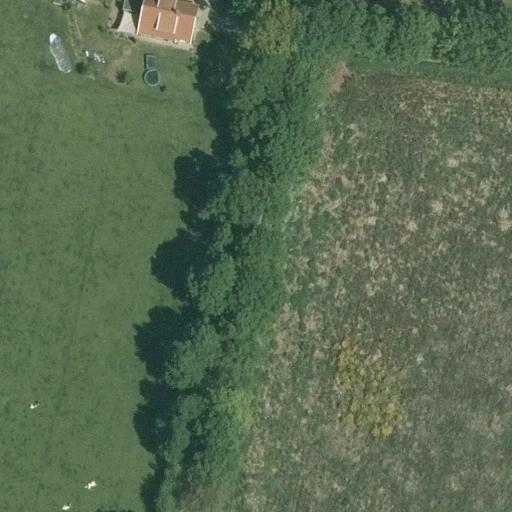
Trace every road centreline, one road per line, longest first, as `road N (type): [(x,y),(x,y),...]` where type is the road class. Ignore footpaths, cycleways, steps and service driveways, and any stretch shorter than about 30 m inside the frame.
road 1 (unclassified): [(188,511),(301,0)]
road 2 (track): [(511,42),(296,19)]
